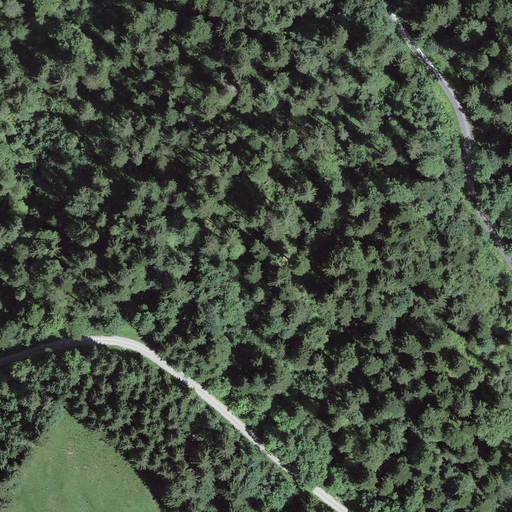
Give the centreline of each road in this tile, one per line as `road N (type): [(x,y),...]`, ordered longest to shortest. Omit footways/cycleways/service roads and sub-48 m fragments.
road 1 (track): [(0,362),(116,337),(151,352),(347,511)]
road 2 (track): [(381,0),(451,83),(468,125),(468,193),(511,263)]
